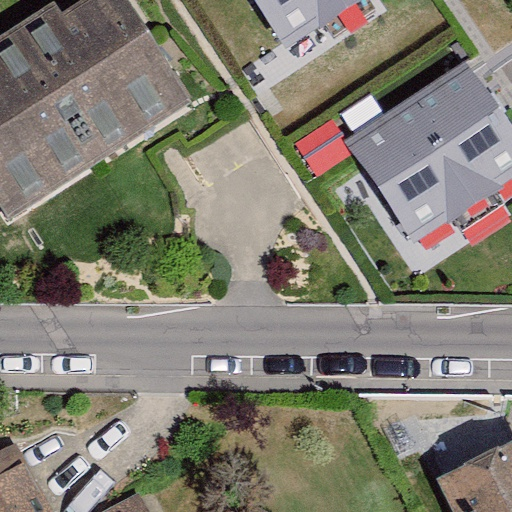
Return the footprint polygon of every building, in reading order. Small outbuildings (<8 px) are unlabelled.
[(130,0),(108,0),(0,72),(0,204),(20,233),(204,109),(130,0)] [(259,0),(293,50),(366,0),(259,0)] [(511,118),(485,77),(364,154),(427,251),(511,196),(511,118)] [(133,511),(61,511),(23,447),(0,460),(0,511),(150,511),(146,505),(133,511)] [(511,511),(511,463),(449,498),(457,511),(511,511)]
